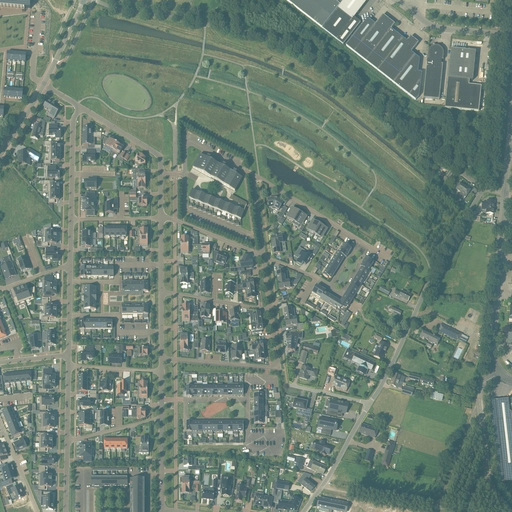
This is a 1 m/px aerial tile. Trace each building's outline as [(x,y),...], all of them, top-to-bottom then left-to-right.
[(0,0),(0,6),(30,9),(30,0),(0,0)] [(285,0),(322,29),(340,5),(333,0),(285,0)] [(340,5),(322,29),(343,45),(361,22),(355,17),(367,2),(369,0),(368,0),(343,0),(343,1),(340,5)] [(346,46),(378,72),(404,39),(391,29),(395,25),(383,15),(375,25),(368,19),(346,46)] [(407,41),(404,39),(378,72),(416,101),(419,96),(422,73),(418,72),(419,59),(411,52),(418,43),(410,37),(407,41)] [(437,46),(436,46),(435,46),(434,46),(433,47),(432,47),(431,47),(431,48),(430,48),(430,49),(429,50),(428,51),(428,52),(428,53),(427,63),(423,98),(439,100),(443,65),(441,64),(442,60),(443,60),(444,54),(444,53),(443,52),(443,51),(443,50),(442,51),(440,49),(441,48),(440,47),(439,47),(438,47),(438,46),(437,46)] [(449,68),(445,108),(479,112),(481,86),(469,85),(469,80),(473,81),(475,52),(451,49),(449,68)] [(48,101),(44,108),(51,112),(48,116),(53,119),(55,116),(59,109),(55,106),(55,105),(48,101)] [(43,137),(44,127),(36,124),(35,124),(33,130),(34,131),(32,137),(34,137),(38,138),(37,140),(38,140),(39,136),(41,130),(44,131),(43,137)] [(59,138),(61,138),(61,136),(60,136),(60,130),(57,130),(57,125),(50,125),(49,130),(47,130),(47,137),(56,137),(56,138),(59,139),(59,138)] [(83,137),(91,138),(101,138),(101,133),(96,133),(96,134),(91,133),(91,129),(89,129),(89,128),(86,128),(86,129),(83,129),(83,136),(83,137)] [(116,143),(109,139),(105,137),(103,142),(104,142),(103,143),(103,144),(105,145),(106,146),(105,147),(111,151),(116,143)] [(48,153),(60,153),(60,146),(51,145),(51,142),(45,142),(44,145),(49,145),(49,153),(48,153)] [(116,143),(111,151),(118,155),(119,153),(119,154),(124,147),(116,143)] [(40,156),(28,149),(26,153),(24,152),(19,152),(19,151),(18,151),(18,163),(27,163),(27,158),(30,158),(38,162),(40,156)] [(83,163),(88,163),(88,162),(95,162),(95,150),(87,150),(87,155),(83,155),(83,161),(82,163),(83,163)] [(48,153),(48,161),(44,161),(44,164),(51,164),(51,161),(60,161),(60,157),(60,154),(60,153),(48,153)] [(217,181),(235,191),(242,178),(240,177),(242,175),(203,153),(202,156),(199,155),(192,168),(211,178),(217,181)] [(133,163),(137,165),(145,165),(145,158),(139,154),(133,163)] [(56,172),(56,167),(46,167),(45,178),(60,179),(60,172),(56,172)] [(136,177),(133,177),(133,180),(136,180),(136,181),(145,181),(145,172),(145,169),(136,169),(136,177)] [(444,177),(441,182),(445,185),(453,173),(450,171),(445,177),(444,177)] [(96,190),(97,178),(91,178),(91,181),(86,180),(85,188),(86,188),(86,189),(96,190)] [(50,181),(44,181),(44,185),(48,185),(47,192),(59,193),(59,185),(50,185),(50,181)] [(145,181),(136,181),(136,188),(138,188),(138,189),(145,189),(145,181)] [(456,182),(452,189),(455,191),(456,189),(460,192),(462,190),(465,186),(460,182),(459,184),(456,182)] [(460,192),(456,198),(458,200),(460,197),(464,200),(466,196),(471,190),(465,186),(462,190),(460,192)] [(197,192),(192,190),(189,198),(194,200),(197,192)] [(47,192),(47,193),(48,193),(48,203),(55,203),(55,200),(59,200),(59,193),(47,192)] [(83,202),(83,204),(94,204),(95,193),(87,192),(87,198),(83,198),(83,199),(83,202)] [(198,202),(202,194),(197,192),(194,200),(198,202)] [(203,204),(206,196),(202,194),(198,202),(203,204)] [(208,206),(211,198),(206,196),(203,204),(208,206)] [(212,208),(216,200),(211,198),(208,206),(212,208)] [(279,210),(283,203),(276,198),(268,199),(269,208),(274,208),(279,210)] [(106,203),(106,213),(114,213),(114,209),(118,209),(118,199),(114,199),(114,203),(106,203)] [(217,210),(221,202),(216,200),(212,208),(217,210)] [(482,209),(481,213),(486,213),(493,214),(493,213),(494,213),(494,210),(494,201),(487,201),(487,203),(482,202),(482,209)] [(222,212),(225,204),(221,202),(217,210),(222,212)] [(83,207),(83,210),(87,210),(87,215),(94,216),(94,204),(83,204),(83,207)] [(227,214),(230,205),(225,204),(222,212),(227,214)] [(231,216),(235,207),(230,205),(227,214),(231,216)] [(231,216),(236,218),(240,209),(235,207),(231,216)] [(241,220),(244,211),(240,209),(236,218),(241,220)] [(293,209),(288,218),(293,222),(294,222),(299,213),(293,209)] [(278,217),(275,220),(276,223),(279,222),(281,219),(284,214),(281,211),(278,217)] [(298,227),(305,216),(299,213),(294,222),(293,222),(292,224),(298,227)] [(314,222),(308,231),(314,234),(320,225),(314,222)] [(320,237),(326,228),(320,225),(314,234),(320,237)] [(56,238),(57,232),(51,232),(51,228),(44,228),(43,238),(56,238)] [(138,230),(138,238),(148,238),(148,229),(140,229),(140,230),(138,230)] [(285,242),(284,236),(271,237),(272,244),(281,243),(285,242)] [(188,237),(181,237),(181,239),(181,246),(190,245),(190,246),(197,246),(198,246),(198,245),(198,243),(198,238),(196,238),(190,238),(189,238),(188,238),(188,237)] [(43,238),(46,238),(46,243),(42,243),(42,247),(48,247),(48,244),(56,244),(56,241),(57,241),(57,239),(56,239),(56,238),(43,238)] [(138,238),(138,245),(140,245),(140,246),(148,246),(148,238),(138,238)] [(16,244),(17,250),(22,249),(20,239),(12,240),(13,244),(16,244)] [(281,243),(272,244),(273,254),(280,253),(283,252),(281,243)] [(349,253),(351,249),(349,247),(346,245),(346,246),(342,243),(339,247),(348,253),(349,253)] [(202,245),(198,245),(198,246),(198,255),(200,255),(203,255),(210,255),(210,244),(202,244),(202,245)] [(190,245),(181,246),(181,254),(188,254),(188,253),(190,253),(190,246),(190,245)] [(346,258),(349,253),(348,253),(339,247),(336,252),(345,257),(346,258)] [(46,248),(46,260),(52,260),(52,262),(58,262),(58,254),(54,254),(54,248),(46,248)] [(214,251),(214,262),(214,263),(215,263),(223,267),(225,263),(227,264),(229,260),(229,257),(228,257),(228,256),(219,253),(219,254),(214,251)] [(342,261),(345,257),(346,258),(345,257),(336,252),(335,251),(332,255),(334,257),(342,261)] [(300,257),(296,263),(301,266),(303,263),(306,265),(312,255),(309,253),(307,255),(301,252),(298,256),(300,257)] [(11,263),(9,256),(4,257),(5,260),(7,265),(1,267),(6,279),(16,276),(11,263)] [(240,262),(241,267),(234,268),(234,273),(237,273),(244,272),(244,268),(253,267),(252,265),(252,260),(250,261),(251,258),(250,258),(244,256),(242,262),(240,262)] [(29,265),(30,264),(27,257),(18,261),(22,272),(25,271),(30,269),(28,265),(29,265)] [(339,266),(342,261),(334,257),(332,261),(339,266)] [(363,262),(373,268),(371,267),(373,263),(371,261),(368,259),(366,258),(363,262)] [(339,266),(332,261),(329,265),(337,270),(339,266)] [(370,272),(373,268),(363,262),(360,266),(360,267),(371,273),(372,273),(370,272)] [(326,270),(334,274),(337,270),(329,265),(326,270)] [(371,273),(360,267),(361,268),(359,272),(367,276),(369,278),(371,273)] [(180,276),(193,276),(193,273),(190,273),(190,269),(188,269),(188,268),(180,268),(180,276)] [(326,270),(324,268),(321,273),(323,274),(323,275),(328,278),(328,277),(331,279),(334,274),(326,270)] [(278,283),(288,282),(288,281),(287,272),(286,272),(284,272),(277,273),(278,283)] [(367,276),(359,272),(356,276),(364,281),(367,276)] [(180,276),(180,285),(188,285),(188,284),(190,284),(190,279),(193,279),(193,276),(180,276)] [(354,280),(361,285),(363,286),(361,285),(364,281),(356,276),(354,280)] [(42,288),(56,289),(56,285),(57,285),(57,283),(56,283),(56,282),(53,282),(53,277),(45,277),(45,281),(43,281),(42,288)] [(243,289),(254,288),(253,281),(252,281),(251,279),(245,280),(245,282),(242,283),(243,289)] [(361,291),(363,286),(361,285),(354,280),(351,285),(359,289),(361,291)] [(278,283),(279,290),(292,288),(291,281),(288,281),(288,282),(278,283)] [(238,293),(237,284),(235,284),(234,284),(228,283),(228,282),(227,285),(226,285),(225,285),(224,291),(225,291),(225,290),(226,291),(226,294),(226,295),(226,294),(232,295),(232,296),(233,296),(233,292),(234,292),(234,293),(235,293),(237,292),(237,293),(238,293)] [(356,294),(359,289),(351,285),(348,289),(356,294)] [(26,286),(20,288),(25,301),(34,298),(31,292),(28,293),(26,286)] [(321,288),(316,286),(315,288),(314,287),(313,290),(313,291),(310,295),(315,298),(318,294),(318,293),(321,288)] [(390,291),(382,286),(379,291),(388,296),(390,291)] [(20,288),(14,291),(17,297),(14,299),(16,305),(25,301),(20,288)] [(42,288),(42,289),(45,289),(45,296),(52,297),(52,295),(56,295),(56,294),(56,291),(56,289),(42,288)] [(243,289),(243,290),(245,289),(246,298),(248,298),(248,299),(255,298),(254,288),(243,289)] [(318,294),(315,298),(319,301),(318,302),(322,296),(325,291),(321,288),(318,293),(318,294)] [(356,294),(348,289),(346,293),(353,298),(356,294)] [(401,292),(396,290),(394,294),(399,296),(399,297),(403,299),(408,301),(411,296),(406,293),(401,291),(401,292)] [(318,302),(323,305),(324,303),(326,299),(329,295),(325,292),(325,291),(322,296),(318,302)] [(344,296),(342,299),(350,304),(351,301),(353,298),(346,293),(344,296)] [(326,299),(324,303),(328,305),(331,302),(333,298),(333,297),(329,295),(326,299)] [(337,300),(333,298),(331,302),(328,305),(333,308),(335,304),(337,300)] [(342,299),(341,301),(340,301),(341,307),(340,310),(344,313),(348,307),(350,304),(342,299)] [(333,308),(336,310),(337,308),(340,310),(341,307),(340,301),(340,302),(337,300),(335,304),(333,308)] [(192,314),(192,306),(190,306),(190,305),(182,305),(182,314),(190,314),(192,314)] [(203,305),(203,308),(202,308),(201,314),(202,314),(201,317),(207,318),(207,315),(209,315),(210,309),(208,309),(209,306),(203,305)] [(399,317),(402,312),(392,307),(389,312),(399,317)] [(298,318),(295,318),(294,309),(291,309),(284,310),(285,320),(290,319),(296,318),(298,318)] [(231,321),(231,324),(239,323),(238,320),(239,320),(238,310),(230,311),(231,321)] [(254,320),(254,324),(261,323),(260,313),(254,314),(254,312),(246,310),(247,314),(250,315),(251,320),(254,320)] [(43,312),(44,312),(44,318),(41,318),(41,321),(48,321),(48,318),(56,318),(56,316),(57,316),(57,313),(56,313),(56,312),(43,312)] [(216,312),(216,323),(227,323),(227,313),(225,313),(225,312),(216,312)] [(285,320),(286,327),(297,325),(297,330),(304,329),(303,324),(299,324),(298,318),(296,318),(290,319),(285,320)] [(257,333),(262,333),(261,330),(262,330),(261,323),(254,324),(251,325),(252,332),(252,334),(257,333)] [(441,325),(438,331),(458,341),(461,335),(441,325)] [(335,330),(331,331),(332,338),(337,337),(339,332),(335,330)] [(46,333),(43,333),(43,341),(48,341),(48,345),(56,345),(56,340),(54,340),(54,331),(46,331),(46,333)] [(437,346),(440,339),(423,331),(420,337),(428,341),(426,346),(431,348),(433,344),(437,346)] [(292,334),(285,335),(287,346),(287,350),(295,352),(295,351),(294,351),(297,339),(302,339),(302,332),(298,333),(292,334)] [(41,334),(28,335),(29,342),(32,342),(32,344),(33,349),(35,349),(39,349),(38,342),(42,341),(41,334)] [(190,343),(190,335),(188,335),(188,334),(180,334),(180,343),(190,343)] [(209,352),(210,339),(202,338),(201,351),(209,352)] [(226,344),(226,342),(217,341),(216,352),(225,353),(225,352),(228,352),(229,352),(228,344),(226,344)] [(375,353),(374,356),(380,359),(381,360),(383,357),(385,353),(385,351),(388,346),(385,344),(380,342),(379,344),(375,353)] [(180,343),(180,351),(188,351),(188,350),(190,350),(190,343),(180,343)] [(254,351),(263,349),(262,343),(252,344),(252,346),(249,346),(250,351),(254,351)] [(303,350),(317,354),(319,348),(305,343),(303,350)] [(109,364),(121,364),(121,357),(122,357),(122,352),(122,345),(118,345),(117,356),(110,356),(109,364)] [(240,346),(234,346),(234,350),(232,350),(232,355),(233,355),(233,359),(239,360),(239,356),(241,356),(241,351),(240,351),(240,346)] [(81,358),(81,361),(82,361),(86,361),(86,359),(94,359),(94,351),(93,351),(93,348),(92,348),(85,348),(85,353),(81,353),(81,358)] [(254,351),(255,360),(257,360),(257,361),(264,360),(263,349),(254,351)] [(307,353),(301,351),(298,363),(304,364),(307,353)] [(351,352),(347,359),(360,365),(357,371),(365,375),(368,369),(371,370),(374,363),(351,352)] [(310,369),(302,367),(299,378),(307,380),(308,375),(311,376),(316,377),(317,372),(310,370),(310,369)] [(42,381),(55,382),(55,378),(55,376),(54,376),(54,375),(51,375),(51,370),(43,370),(42,381)] [(91,371),(86,371),(86,374),(80,374),(80,382),(88,382),(88,377),(91,378),(91,371)] [(403,383),(406,384),(403,383),(405,377),(393,374),(391,380),(403,383)] [(350,382),(335,376),(331,385),(346,391),(350,382)] [(422,378),(420,383),(433,387),(434,381),(422,378)] [(103,389),(103,391),(110,392),(111,381),(110,381),(110,380),(107,379),(107,380),(103,380),(103,382),(100,382),(100,383),(100,389),(103,389)] [(405,387),(406,384),(403,383),(391,380),(389,385),(401,389),(402,386),(405,387)] [(55,382),(42,381),(42,389),(47,389),(51,390),(51,388),(55,388),(55,387),(55,384),(55,382)] [(121,383),(121,382),(120,381),(120,386),(117,386),(117,396),(117,395),(123,395),(123,396),(123,392),(126,392),(127,392),(127,382),(126,382),(125,382),(123,382),(123,383),(121,383)] [(138,383),(138,391),(147,391),(147,382),(140,382),(140,383),(138,383)] [(140,403),(144,403),(144,399),(147,399),(147,391),(138,391),(138,398),(140,398),(140,399),(140,403)] [(432,392),(430,398),(442,401),(443,395),(437,394),(438,392),(435,392),(435,393),(432,392)] [(40,405),(46,406),(50,406),(50,404),(54,404),(54,398),(40,397),(40,405)] [(508,399),(490,401),(499,483),(511,481),(511,423),(511,412),(511,411),(511,398),(508,399)] [(91,399),(84,399),(83,401),(79,400),(79,407),(91,407),(91,399)] [(295,399),(293,408),(305,411),(307,402),(303,401),(299,400),(295,399)] [(338,402),(331,401),(330,407),(328,407),(327,414),(336,416),(337,412),(338,412),(338,413),(338,412),(341,413),(344,414),(345,412),(346,412),(346,409),(347,409),(346,409),(347,404),(348,404),(343,403),(341,403),(341,402),(341,403),(340,402),(338,402)] [(2,412),(4,417),(13,413),(11,408),(2,412)] [(90,420),(90,414),(94,414),(94,411),(87,411),(87,414),(80,414),(79,416),(79,418),(79,420),(90,420)] [(108,421),(109,421),(109,418),(108,418),(108,413),(101,413),(101,411),(96,411),(96,423),(100,423),(100,426),(108,427),(108,421)] [(4,417),(6,422),(16,418),(13,413),(4,417)] [(320,421),(319,425),(323,426),(321,434),(326,435),(325,434),(326,429),(327,429),(329,429),(329,428),(335,429),(335,428),(335,427),(336,427),(336,425),(336,423),(332,422),(332,420),(323,418),(320,417),(319,420),(320,421)] [(6,422),(8,427),(18,423),(16,418),(6,422)] [(79,426),(86,426),(86,429),(92,429),(92,426),(90,426),(90,420),(79,420),(79,426)] [(54,422),(41,422),(41,427),(39,427),(39,431),(46,431),(46,428),(54,428),(54,425),(55,423),(54,423),(54,422)] [(8,427),(10,432),(20,428),(18,423),(8,427)] [(378,430),(362,424),(359,433),(375,438),(378,430)] [(10,432),(12,437),(22,433),(20,428),(10,432)] [(52,443),(52,437),(46,437),(46,434),(39,434),(39,443),(52,443)] [(17,451),(26,447),(22,438),(19,439),(20,441),(14,443),(17,451)] [(149,446),(148,438),(141,438),(135,438),(135,446),(136,446),(139,446),(149,446)] [(316,442),(314,449),(322,452),(322,454),(326,455),(326,454),(329,455),(331,448),(325,445),(325,443),(320,441),(319,443),(316,442)] [(394,444),(388,442),(385,451),(381,466),(387,468),(392,453),(394,444)] [(52,443),(39,443),(39,452),(45,452),(45,449),(52,449),(52,446),(52,444),(52,443)] [(149,446),(139,446),(139,453),(141,453),(141,454),(149,454),(149,446)] [(368,450),(365,460),(371,462),(374,452),(368,450)] [(80,451),(80,454),(80,457),(81,457),(84,457),(84,462),(91,462),(91,451),(80,451)] [(295,457),(288,455),(286,460),(302,465),(304,459),(295,457)] [(54,458),(42,458),(42,466),(45,466),(50,466),(50,464),(54,465),(54,458)] [(192,459),(184,459),(184,467),(188,467),(188,471),(199,471),(199,470),(204,470),(204,466),(201,466),(199,466),(194,466),(194,460),(192,460),(192,459)] [(326,467),(310,460),(306,467),(323,475),(326,467)] [(5,463),(0,465),(0,471),(1,471),(3,477),(14,473),(12,466),(8,467),(4,468),(3,465),(5,464),(5,463)] [(2,488),(12,483),(11,484),(10,480),(15,478),(14,473),(3,477),(5,483),(1,484),(2,488)] [(311,476),(305,474),(298,482),(301,485),(310,492),(315,486),(307,480),(311,476)] [(189,477),(182,477),(182,486),(191,486),(196,486),(200,486),(200,482),(191,482),(191,478),(189,478),(189,477)] [(130,479),(130,491),(131,491),(131,495),(132,495),(132,498),(131,498),(131,502),(132,502),(132,505),(131,505),(131,509),(132,509),(132,511),(144,511),(144,479),(130,479)] [(229,497),(231,481),(228,481),(228,480),(227,480),(227,481),(223,481),(222,480),(221,488),(223,488),(222,496),(229,497)] [(51,481),(38,481),(38,490),(45,490),(45,487),(51,487),(51,485),(52,485),(52,482),(51,482),(51,481)] [(277,482),(276,489),(288,491),(289,484),(277,482)] [(11,486),(6,488),(8,493),(11,492),(13,496),(14,496),(16,500),(19,499),(20,499),(20,498),(24,497),(22,494),(22,493),(21,490),(21,491),(19,487),(14,489),(13,485),(11,486)] [(245,490),(245,486),(237,485),(236,490),(237,490),(236,496),(235,496),(235,501),(242,502),(243,497),(246,498),(246,491),(245,490)] [(191,486),(182,486),(182,494),(189,494),(189,493),(191,493),(191,489),(196,489),(196,486),(191,486)] [(214,492),(214,490),(208,490),(208,491),(204,491),(203,499),(213,500),(214,492)] [(278,491),(276,503),(277,503),(279,503),(278,509),(282,510),(286,511),(286,510),(296,511),(301,500),(296,498),(297,498),(296,497),(294,496),(293,497),(291,502),(280,501),(280,500),(282,491),(278,491)] [(252,494),(251,499),(255,500),(254,505),(256,506),(256,507),(259,507),(259,506),(261,507),(263,494),(256,493),(256,495),(252,494)] [(46,510),(53,510),(53,496),(45,496),(45,498),(42,498),(41,506),(46,506),(46,510)] [(270,508),(272,499),(263,497),(261,507),(264,507),(264,508),(267,509),(267,508),(270,508)] [(318,505),(317,507),(329,509),(328,511),(331,511),(332,510),(333,501),(319,498),(319,500),(319,502),(318,502),(318,503),(318,505)] [(333,501),(332,510),(336,511),(337,511),(339,511),(340,511),(342,511),(345,511),(346,511),(347,505),(348,504),(344,503),(344,502),(338,500),(338,502),(335,501),(333,501)]
